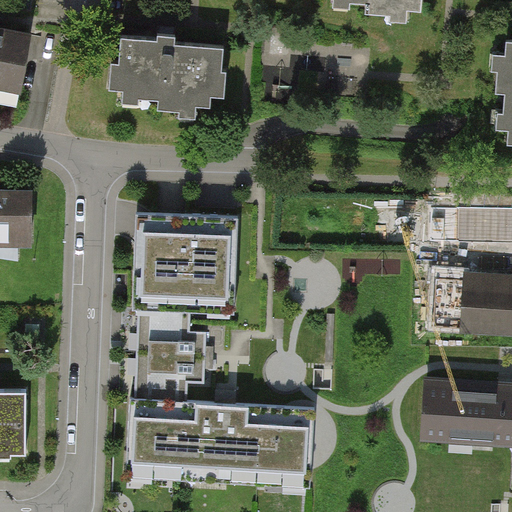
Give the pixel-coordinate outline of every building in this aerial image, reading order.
[(351,0),(351,1),(369,2),(368,13),(391,15),(392,8),(422,10),(422,0),(351,0)] [(0,82),(23,86),(31,34),(0,29),(0,82)] [(157,40),(121,38),(119,64),(111,64),(109,88),(139,90),(138,97),(158,99),(157,108),(181,109),(181,104),(210,106),(211,94),(226,95),(227,71),(222,71),(223,47),(174,44),(175,34),(167,34),(157,33),(157,40)] [(511,39),(507,39),(505,69),(497,69),(496,90),(506,91),(505,111),(510,111),(508,142),(511,142),(511,39)] [(0,239),(32,240),(32,190),(0,190),(0,239)] [(511,209),(432,208),(431,241),(511,242),(511,209)] [(172,216),(138,214),(138,222),(133,317),(139,317),(135,399),(130,399),(126,484),(311,493),(315,408),(234,405),(187,402),(188,386),(204,387),(205,364),(206,335),(190,334),(191,319),(235,321),(240,219),(172,216)] [(511,276),(426,271),(423,330),(511,335),(511,276)] [(511,384),(426,380),(422,443),(511,448),(511,384)] [(0,447),(11,447),(11,453),(26,453),(26,390),(0,390),(0,447)]
